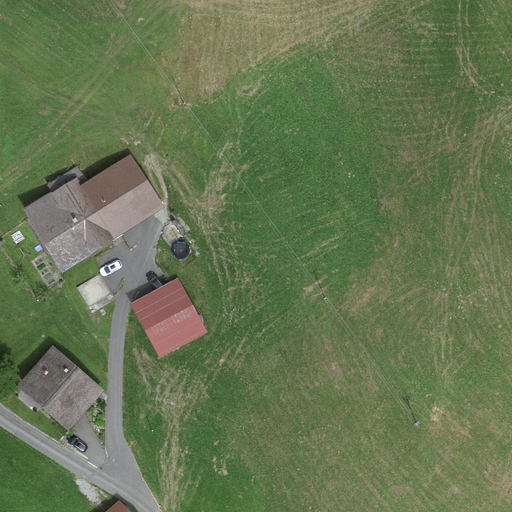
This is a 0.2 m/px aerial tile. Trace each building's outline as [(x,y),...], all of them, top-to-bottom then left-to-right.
[(87,195),(85,197),(114,240),(153,214),(121,162),(82,186),(87,195)] [(85,197),(87,195),(82,186),(72,171),(47,187),(52,195),(62,210),(85,197)] [(63,274),(114,240),(85,197),(62,210),(52,195),(25,212),(63,274)] [(178,280),(130,307),(160,359),(207,332),(178,280)] [(53,349),(17,389),(68,435),(104,394),(53,349)]
